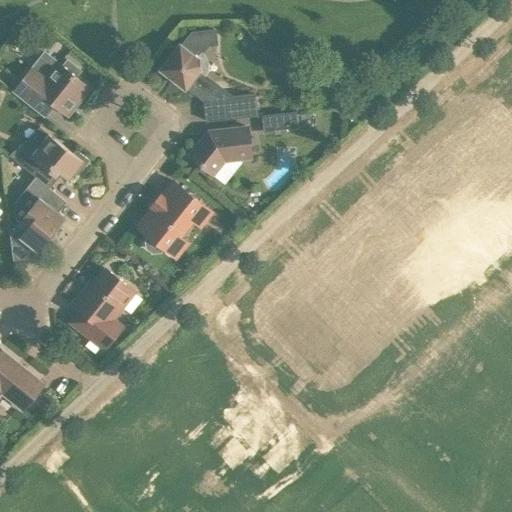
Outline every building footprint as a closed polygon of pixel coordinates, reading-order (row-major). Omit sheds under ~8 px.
[(207,46),(216,45),(214,30),(191,33),(181,46),(179,44),(177,46),(176,46),(174,45),(172,46),(171,46),(170,47),(170,48),(169,49),(169,50),(169,51),(169,52),(170,53),(170,54),(171,54),(159,70),(184,90),(186,88),(204,102),(206,122),(256,117),(253,95),(231,98),(199,72),(197,58),(207,46)] [(80,71),(67,60),(62,66),(56,62),(44,77),(32,68),(12,93),(43,117),(53,104),(64,113),(68,107),(67,106),(71,100),(75,104),(88,87),(75,77),(80,71)] [(264,130),(282,128),(298,127),(296,112),(262,116),(264,130)] [(251,158),(247,128),(208,133),(188,157),(211,175),(229,153),(236,159),(251,158)] [(34,177),(49,189),(61,174),(67,179),(72,173),(76,176),(88,160),(75,150),(72,153),(45,132),(29,152),(20,145),(8,156),(13,160),(34,177)] [(52,239),(55,235),(53,230),(63,218),(57,213),(66,202),(49,189),(34,177),(13,160),(3,172),(37,199),(19,223),(10,234),(13,261),(23,260),(33,247),(37,250),(47,238),(52,239)] [(211,212),(173,182),(163,195),(160,193),(150,206),(152,208),(137,226),(149,236),(146,240),(147,247),(153,252),(160,251),(163,247),(175,257),(176,256),(168,249),(178,237),(182,240),(196,224),(199,227),(211,212)] [(135,292),(107,269),(94,285),(90,282),(89,283),(90,284),(73,305),(72,304),(71,305),(92,321),(83,332),(104,349),(122,327),(121,327),(118,330),(109,323),(122,308),(118,305),(130,290),(134,293),(135,292)] [(22,410),(40,387),(43,384),(1,350),(0,351),(0,393),(1,393),(22,410)]
